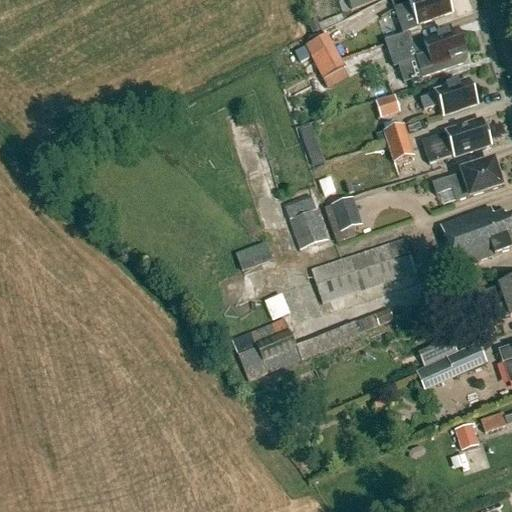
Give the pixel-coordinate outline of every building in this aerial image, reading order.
[(346,0),(352,14),(387,0),(346,0)] [(409,5),(394,10),(398,22),(413,17),(416,27),(451,16),(445,0),(414,0),(408,2),(409,5)] [(465,60),(464,56),(456,32),(448,35),(447,33),(435,37),(436,39),(412,47),(408,35),(386,42),(391,59),(395,69),(417,62),(423,79),(433,76),(462,66),(465,60)] [(311,60),(332,48),(327,39),(306,50),(311,60)] [(344,72),(332,48),(311,60),(317,72),(323,83),(344,72)] [(442,118),(476,107),(469,83),(458,86),(457,85),(446,88),(446,90),(434,94),(435,96),(419,101),(423,111),(438,107),(442,118)] [(394,99),(374,105),(380,122),(400,116),(394,99)] [(445,135),(420,144),(428,166),(452,158),(452,160),(490,147),(481,122),(444,134),(445,135)] [(383,132),(387,145),(407,139),(402,126),(383,132)] [(324,166),(311,129),(299,133),(312,171),(324,166)] [(414,160),(407,138),(407,139),(387,145),(386,145),(393,166),(414,160)] [(461,176),(443,182),(443,181),(430,186),(434,198),(450,192),(454,204),(501,189),(493,163),(460,174),(461,176)] [(284,208),(300,255),(328,245),(317,214),(316,214),(311,199),(284,208)] [(325,213),(336,247),(356,241),(353,233),(362,230),(353,203),(325,213)] [(508,247),(511,245),(511,217),(505,219),(504,214),(493,218),(490,209),(438,227),(454,271),(510,252),(508,247)] [(419,287),(405,243),(311,275),(324,309),(331,307),(334,317),(419,287)] [(272,263),(265,246),(236,257),(242,275),(272,263)] [(511,282),(497,287),(498,288),(487,292),(492,308),(503,304),(509,319),(511,317),(511,282)] [(470,317),(491,310),(484,289),(463,297),(470,317)] [(272,322),(290,316),(283,295),(265,302),(272,322)] [(284,323),(231,343),(248,386),(300,365),(284,323)] [(435,389),(485,366),(476,346),(426,369),(415,374),(424,394),(435,389)] [(511,347),(497,352),(501,365),(511,361),(511,347)] [(507,428),(502,415),(480,423),(484,436),(507,428)]
